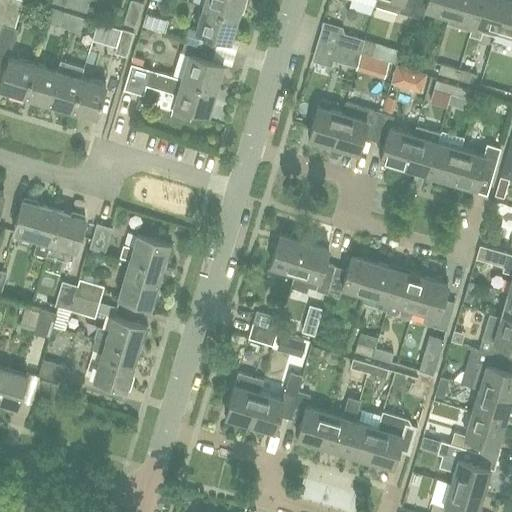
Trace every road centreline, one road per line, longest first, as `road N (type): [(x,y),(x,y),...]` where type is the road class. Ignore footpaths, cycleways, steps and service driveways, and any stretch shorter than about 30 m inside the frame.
road 1 (residential): [(472,215),(461,257),(355,225),(366,185),(252,153)]
road 2 (residential): [(241,190),(108,154),(100,190),(0,162)]
road 3 (residential): [(166,435),(241,190)]
road 4 (residential): [(302,511),(266,501),(276,464),(166,435)]
road 5 (residential): [(252,153),(299,0)]
road 6 (residential): [(150,488),(0,449)]
